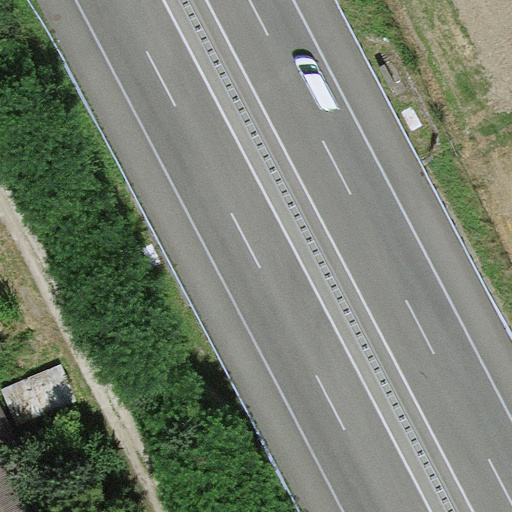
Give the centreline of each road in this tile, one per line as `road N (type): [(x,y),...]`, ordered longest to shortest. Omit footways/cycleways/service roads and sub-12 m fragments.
road 1 (motorway): [(122,0),(388,511)]
road 2 (motorway): [(511,505),(246,0)]
road 3 (track): [(0,197),(160,511)]
